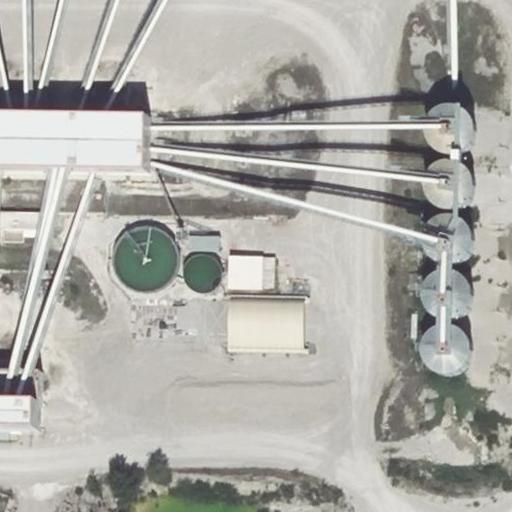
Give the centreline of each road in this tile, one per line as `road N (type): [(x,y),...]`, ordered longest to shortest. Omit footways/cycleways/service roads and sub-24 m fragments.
road 1 (unknown): [(367,0),(350,331),(360,437)]
road 2 (unknown): [(0,440),(254,449),(360,437)]
